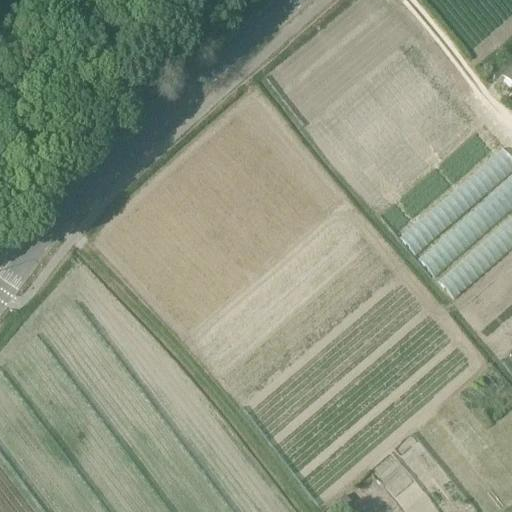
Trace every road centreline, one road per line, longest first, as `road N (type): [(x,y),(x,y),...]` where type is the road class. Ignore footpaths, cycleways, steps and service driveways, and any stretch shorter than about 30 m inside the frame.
road 1 (tertiary): [(0,293),(93,180),(292,0)]
road 2 (track): [(511,122),(405,0)]
